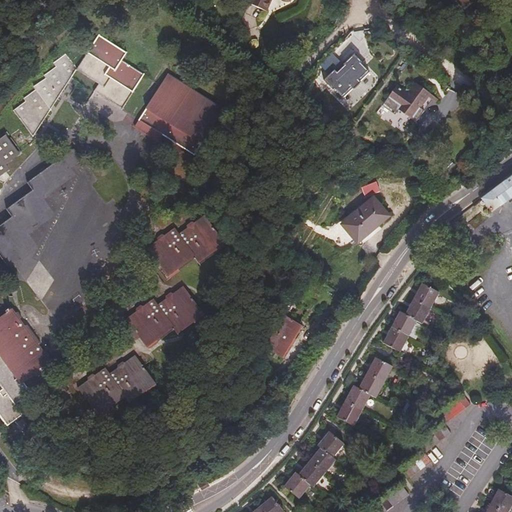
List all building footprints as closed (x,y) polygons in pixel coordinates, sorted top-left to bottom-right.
[(254,0),(251,9),(269,17),(276,5),(281,2),(286,7),(291,8),(294,3),(293,0),(254,0)] [(455,2),(463,11),(470,5),(468,2),(470,0),(449,0),(452,3),(455,2)] [(73,51),(23,110),(38,131),(82,65),(104,80),(99,87),(128,105),(151,70),(130,56),(134,49),(105,29),(100,37),(82,63),(73,51)] [(363,86),(372,77),(363,68),(365,67),(357,59),(346,69),(347,71),(340,78),(339,76),(337,75),(326,85),(336,95),(337,93),(346,102),(355,93),(356,94),(364,87),(363,86)] [(329,67),(338,72),(343,64),(333,59),(329,67)] [(173,69),(142,117),(154,124),(157,121),(167,127),(164,131),(199,153),(212,132),(218,136),(235,109),(173,69)] [(406,109),(423,122),(431,110),(427,107),(437,93),(425,84),(416,95),(404,85),(391,102),(404,112),(406,109)] [(437,93),(427,107),(431,110),(440,98),(444,101),(445,99),(437,93)] [(142,117),(138,124),(160,138),(164,131),(167,127),(157,121),(154,124),(142,117)] [(0,138),(0,177),(3,176),(0,171),(0,170),(14,161),(11,157),(24,147),(10,126),(0,138)] [(85,153),(79,143),(31,176),(36,185),(10,203),(15,211),(0,221),(0,244),(11,261),(38,242),(27,226),(53,208),(43,193),(76,169),(72,162),(85,153)] [(491,216),(494,214),(511,200),(511,179),(484,200),(481,202),(491,216)] [(364,195),(377,192),(375,183),(362,186),(364,195)] [(341,230),(356,248),(389,221),(373,203),(341,230)] [(230,245),(207,212),(181,230),(177,224),(151,242),(174,275),(182,269),(180,265),(197,254),(201,259),(219,247),(221,250),(230,245)] [(129,313),(152,346),(161,339),(158,334),(174,323),(179,330),(196,318),(199,322),(208,315),(185,282),(160,300),(156,294),(129,313)] [(416,322),(421,325),(438,294),(420,285),(403,315),(399,313),(382,345),(399,354),(416,322)] [(0,411),(5,418),(6,420),(23,408),(15,398),(31,387),(23,376),(36,367),(39,372),(57,359),(16,302),(12,305),(10,302),(7,305),(9,308),(0,314),(0,411)] [(303,330),(280,315),(261,346),(284,360),(303,330)] [(110,368),(106,363),(80,382),(103,414),(111,409),(108,404),(126,393),(131,399),(148,387),(150,390),(159,383),(135,350),(110,368)] [(391,369),(374,360),(357,391),(353,388),(335,418),(353,428),(370,397),(375,400),(391,369)] [(470,406),(462,396),(436,416),(442,425),(415,445),(421,453),(401,468),(409,480),(430,464),(424,455),(450,436),(444,426),(470,406)] [(295,475),(284,489),(298,500),(310,486),(312,488),(335,462),(332,459),(343,445),(329,434),(317,448),(320,449),(298,476),(295,475)] [(374,506),(377,511),(388,511),(408,497),(401,486),(374,506)] [(509,511),(511,507),(511,498),(498,491),(487,511),(509,511)] [(93,502),(93,509),(139,506),(138,499),(93,502)] [(281,511),(271,499),(254,511),(281,511)]
